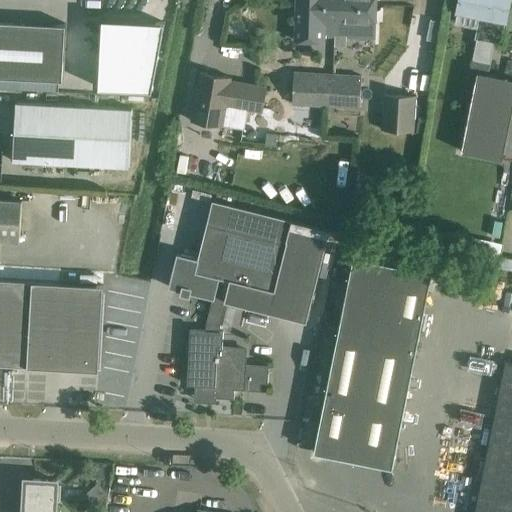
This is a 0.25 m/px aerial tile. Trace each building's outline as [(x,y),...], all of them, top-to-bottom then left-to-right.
[(325,36),(334,36),(335,16),(341,16),(342,1),(340,1),(340,0),(296,0),(295,40),(324,41),(325,36)] [(375,38),(377,3),(376,0),(340,0),(340,1),(342,1),(341,16),(335,16),(334,36),(375,38)] [(459,0),(457,11),(478,15),(474,38),(500,43),(508,4),(505,3),(505,0),(459,0)] [(102,18),(98,87),(151,90),(165,22),(102,18)] [(0,76),(62,80),(65,24),(0,20),(0,76)] [(502,159),(511,109),(511,77),(488,73),(490,62),(473,58),(466,90),(474,91),(462,151),(502,159)] [(192,121),(223,126),(227,104),(263,110),(267,85),(231,79),(231,76),(200,71),(192,121)] [(326,105),(328,73),(294,71),(292,103),(326,105)] [(328,73),(326,105),(360,107),(362,75),(328,73)] [(414,129),(415,94),(382,93),(381,128),(414,129)] [(132,107),(15,101),(12,160),(129,167),(132,107)] [(381,181),(360,179),(356,206),(378,208),(381,181)] [(0,239),(18,241),(21,200),(0,198),(0,239)] [(181,289),(181,292),(189,294),(190,291),(213,297),(208,319),(207,330),(219,331),(220,321),(225,300),(307,321),(330,227),(293,218),(287,241),(207,221),(198,258),(177,252),(169,286),(181,289)] [(392,466),(432,270),(353,255),(314,451),(392,466)] [(502,265),(511,267),(511,285),(509,302),(511,302),(511,255),(504,255),(502,265)] [(0,364),(28,366),(98,370),(103,285),(0,278),(0,364)] [(207,330),(193,329),(190,364),(188,364),(187,384),(197,384),(196,395),(234,398),(235,386),(243,387),(243,389),(267,390),(269,364),(244,363),(245,348),(222,347),(223,331),(219,331),(207,330)] [(511,511),(511,362),(505,361),(474,511),(511,511)] [(67,511),(69,487),(56,486),(57,480),(33,479),(33,481),(28,486),(25,486),(23,511),(67,511)]
